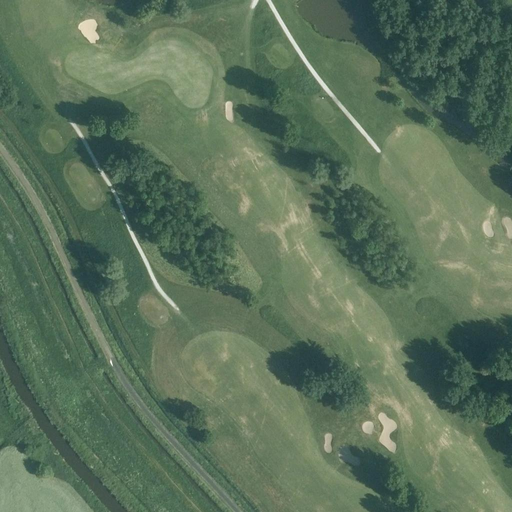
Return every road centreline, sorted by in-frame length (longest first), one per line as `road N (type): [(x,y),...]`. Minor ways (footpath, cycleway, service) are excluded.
road 1 (track): [(200,511),(99,394),(0,199)]
road 2 (unknown): [(156,511),(53,399),(0,280)]
